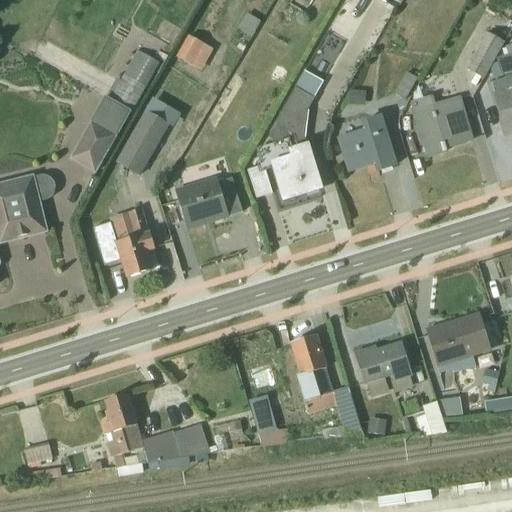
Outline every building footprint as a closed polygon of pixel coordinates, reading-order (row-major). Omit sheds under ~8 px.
[(260,24),(245,15),(228,45),(243,54),(260,24)] [(502,44),(485,35),(465,71),(482,81),(502,44)] [(213,53),(189,38),(176,60),(200,74),(213,53)] [(500,76),(511,72),(511,50),(499,55),(500,59),(495,61),(500,76)] [(94,177),(157,65),(135,54),(109,103),(103,99),(67,162),(94,177)] [(303,73),(269,134),(272,146),(255,152),(260,167),(246,171),(255,201),(271,196),(264,173),(272,171),(282,203),(320,192),(303,142),(306,113),(321,84),(303,73)] [(404,102),(417,81),(406,74),(393,95),(404,102)] [(511,76),(489,84),(505,133),(511,131),(511,76)] [(365,93),(349,92),(348,107),(364,108),(365,93)] [(410,105),(428,159),(445,153),(444,150),(470,141),(456,98),(435,105),(432,98),(410,105)] [(180,117),(152,101),(115,165),(138,178),(167,130),(171,132),(180,117)] [(377,175),(395,169),(379,118),(360,124),(363,133),(335,141),(345,176),(374,167),(377,175)] [(0,185),(0,286),(3,286),(0,274),(0,246),(3,245),(3,246),(47,234),(39,205),(46,203),(51,199),(53,195),(55,190),(53,184),(50,180),(45,177),(39,177),(33,179),(32,177),(0,185)] [(175,192),(186,230),(240,214),(230,180),(217,184),(215,180),(175,192)] [(135,240),(117,246),(126,280),(152,273),(147,253),(152,252),(141,211),(127,215),(135,240)] [(477,317),(424,333),(438,376),(451,371),(452,376),(474,369),(472,360),(490,355),(477,317)] [(315,338),(290,346),(300,378),(296,379),(307,418),(335,409),(339,422),(285,432),(288,443),(361,434),(348,391),(332,395),(315,338)] [(375,349),(353,356),(368,401),(387,394),(383,382),(392,379),(393,384),(412,378),(402,345),(376,353),(375,349)] [(138,467),(161,461),(162,472),(182,470),(181,460),(209,454),(200,426),(166,437),(165,435),(142,443),(125,396),(105,403),(110,423),(99,427),(111,460),(133,454),(138,467)] [(461,398),(424,403),(425,416),(419,417),(421,437),(447,433),(445,415),(462,413),(461,398)] [(47,450),(22,456),(25,468),(50,462),(47,450)]
